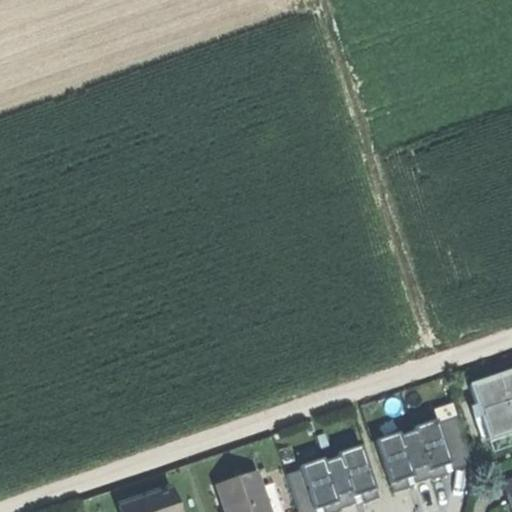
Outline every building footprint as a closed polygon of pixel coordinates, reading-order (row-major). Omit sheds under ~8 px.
[(511,371),(469,387),(489,443),(511,435),(511,371)] [(398,434),(375,442),(393,495),(408,490),(405,481),(408,480),(412,479),(414,485),(430,479),(430,482),(447,476),(444,467),(447,466),(450,465),(453,471),(472,465),(456,418),(438,423),(437,420),(412,429),(414,432),(399,437),(398,434)] [(511,446),(511,435),(489,443),(492,453),(511,446)] [(301,472),(285,477),(297,511),(314,511),(315,511),(318,511),(322,509),(323,511),(341,511),(340,509),(355,505),(353,499),(356,498),(359,496),(362,505),(378,499),(360,447),(337,455),(338,458),(324,463),(322,459),(299,467),(301,472)] [(256,473),(217,486),(225,511),(268,511),(261,487),(256,473)] [(511,507),(511,508),(511,481),(503,484),(511,507)] [(282,511),(273,483),(261,487),(268,511),(282,511)] [(178,511),(171,488),(118,506),(120,511),(178,511)]
